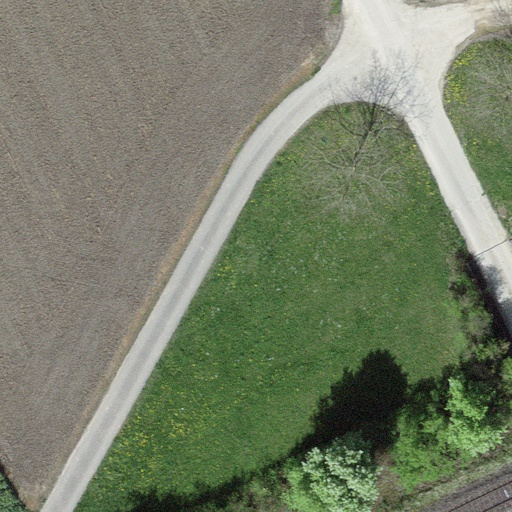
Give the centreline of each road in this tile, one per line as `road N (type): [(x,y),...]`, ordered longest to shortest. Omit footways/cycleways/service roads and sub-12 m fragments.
road 1 (track): [(46,511),(71,482),(258,138),(329,71),(490,0)]
road 2 (unclassified): [(511,288),(364,0)]
